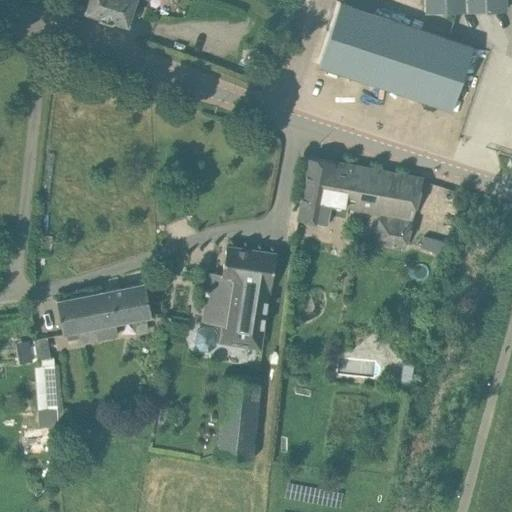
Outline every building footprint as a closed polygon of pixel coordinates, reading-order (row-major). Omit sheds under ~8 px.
[(149,0),(89,0),(86,10),(101,15),(100,17),(112,21),(112,18),(128,23),(135,0),(149,0)] [(505,0),(425,0),(426,12),(506,10),(505,0)] [(340,2),(319,65),(452,110),(473,46),(340,2)] [(310,157),(298,219),(327,224),(329,214),(345,217),(347,206),(380,212),(379,218),(378,218),(374,239),(375,239),(375,242),(404,248),(423,178),(310,157)] [(424,236),(421,247),(440,252),(443,242),(424,236)] [(276,253),(227,245),(222,274),(212,273),(204,324),(197,330),(195,342),(200,350),(209,351),(216,346),(217,341),(260,348),(269,290),(270,290),(276,253)] [(152,316),(149,301),(145,282),(56,299),(63,333),(77,331),(79,342),(110,336),(107,325),(132,320),(136,336),(150,333),(146,317),(152,316)] [(401,361),(398,382),(411,384),(413,363),(401,361)] [(39,366),(34,366),(37,409),(57,408),(54,365),(53,365),(39,366)] [(260,381),(240,379),(224,378),(216,455),(252,458),(260,381)] [(47,411),(45,412),(37,412),(4,414),(6,457),(49,454),(49,451),(47,411)]
